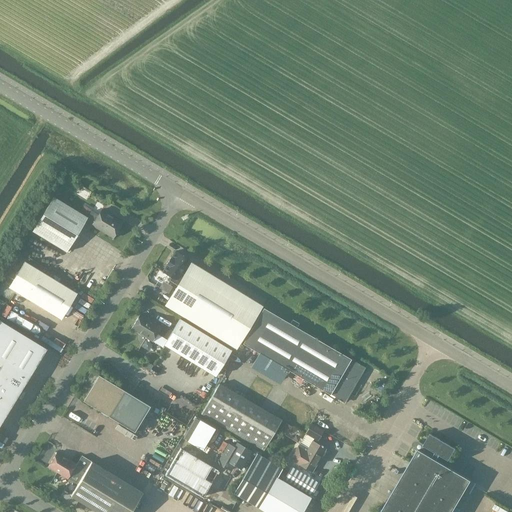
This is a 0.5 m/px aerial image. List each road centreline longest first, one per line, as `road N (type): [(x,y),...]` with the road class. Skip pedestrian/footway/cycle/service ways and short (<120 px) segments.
road 1 (unclassified): [(3,481),(178,193)]
road 2 (unclassified): [(433,343),(178,193)]
road 3 (unclassified): [(178,193),(0,88)]
road 4 (unclassified): [(334,511),(433,343)]
